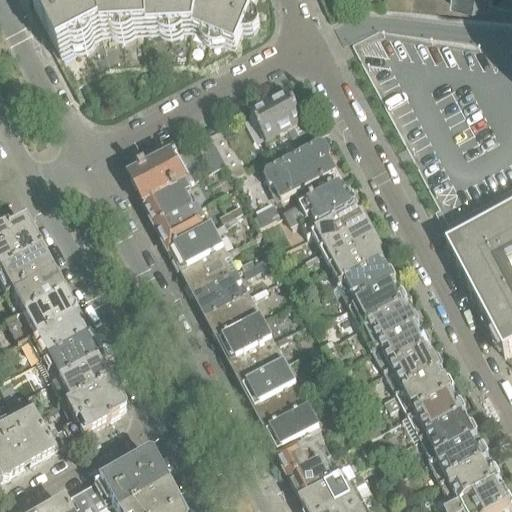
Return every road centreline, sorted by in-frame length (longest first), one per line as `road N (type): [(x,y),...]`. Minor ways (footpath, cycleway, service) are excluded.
road 1 (residential): [(304,43),(511,422)]
road 2 (residential): [(28,190),(152,430)]
road 3 (residential): [(211,398),(86,163)]
road 4 (residential): [(86,163),(304,43)]
road 5 (residential): [(86,163),(0,0)]
road 6 (residential): [(11,511),(152,430)]
road 7 (residential): [(270,511),(211,398)]
